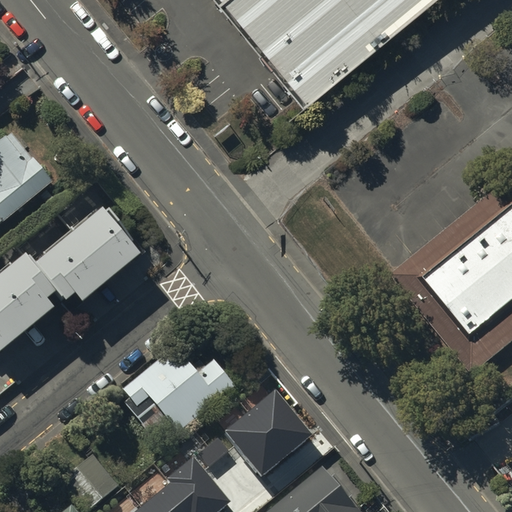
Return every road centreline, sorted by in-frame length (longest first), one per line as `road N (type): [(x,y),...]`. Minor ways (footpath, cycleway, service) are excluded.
road 1 (residential): [(238,241),(459,511)]
road 2 (residential): [(33,0),(238,241)]
road 3 (residential): [(0,441),(238,241)]
